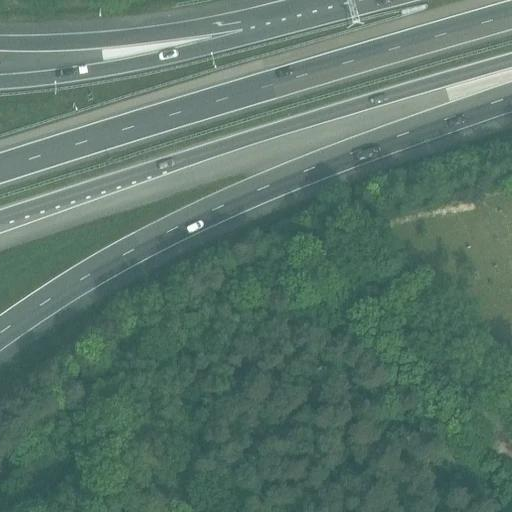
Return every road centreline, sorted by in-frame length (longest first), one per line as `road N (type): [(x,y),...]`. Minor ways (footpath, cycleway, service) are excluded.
road 1 (motorway): [(0,335),(97,271),(227,204),(511,96)]
road 2 (motorway): [(0,219),(511,61)]
road 3 (motorway): [(511,16),(0,170)]
road 4 (motorway): [(247,34),(141,63),(0,83)]
road 5 (motorway): [(247,34),(0,43)]
road 6 (unclassified): [(511,435),(390,308)]
road 7 (motorway): [(382,0),(247,34)]
